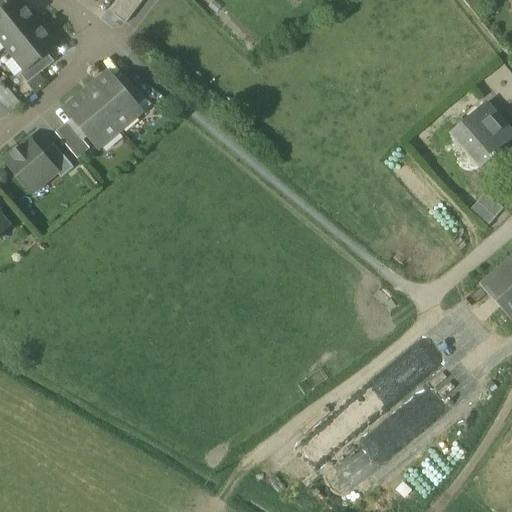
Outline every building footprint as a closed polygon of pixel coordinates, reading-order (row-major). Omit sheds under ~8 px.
[(3,0),(0,0),(0,14),(9,7),(3,0)] [(17,0),(9,7),(0,14),(0,40),(6,48),(37,23),(18,0),(17,0)] [(124,0),(113,15),(125,25),(143,0),(124,0)] [(37,23),(6,48),(24,71),(25,71),(46,54),(56,46),(37,23)] [(46,54),(25,71),(24,71),(19,74),(27,84),(54,63),(46,54)] [(140,112),(109,75),(88,93),(119,130),(140,112)] [(119,130),(88,93),(66,111),(97,148),(119,130)] [(511,135),(485,105),(455,131),(485,166),(496,156),(495,154),(511,139),(511,135)] [(41,154),(30,142),(22,148),(21,148),(20,149),(20,150),(14,155),(14,154),(12,155),(13,156),(5,163),(31,193),(55,173),(56,172),(41,154)] [(74,169),(53,144),(41,154),(56,172),(55,173),(61,179),(74,169)] [(503,209),(485,194),(470,212),(488,227),(503,209)] [(511,320),(511,257),(480,285),(511,322),(511,320)]
